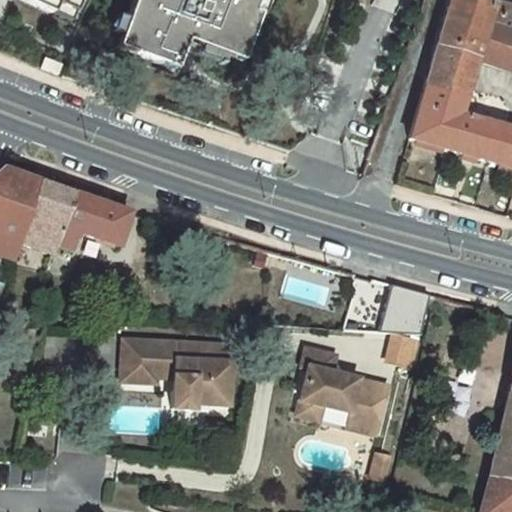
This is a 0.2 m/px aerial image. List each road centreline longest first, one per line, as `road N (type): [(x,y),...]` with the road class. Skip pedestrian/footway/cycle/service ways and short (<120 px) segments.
road 1 (secondary): [(511,259),(0,93)]
road 2 (secondary): [(0,133),(511,295)]
road 3 (unknown): [(372,218),(438,0)]
